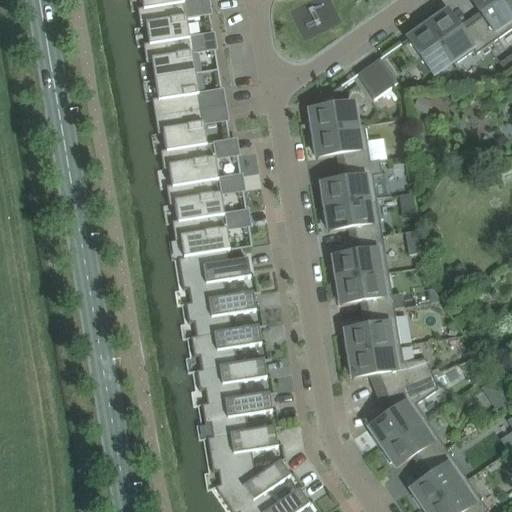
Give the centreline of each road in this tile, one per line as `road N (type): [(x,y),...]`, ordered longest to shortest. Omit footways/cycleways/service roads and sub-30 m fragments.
road 1 (secondary): [(132,511),(41,0)]
road 2 (residential): [(276,100),(330,440),(375,511)]
road 3 (residential): [(419,0),(276,100)]
